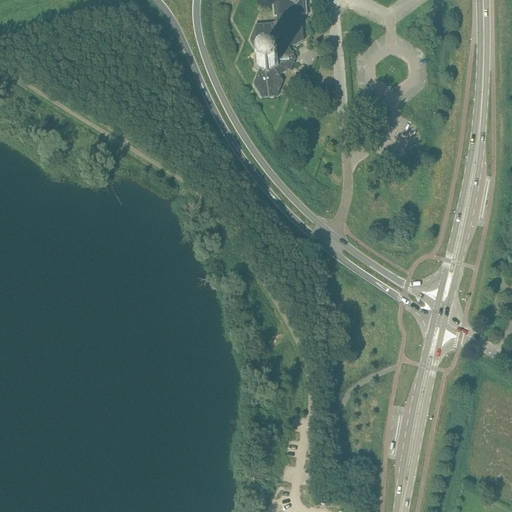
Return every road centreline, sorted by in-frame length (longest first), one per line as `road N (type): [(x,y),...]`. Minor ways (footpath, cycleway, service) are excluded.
road 1 (track): [(231,23),(213,51),(8,67),(10,39),(19,30),(213,12)]
road 2 (track): [(374,281),(387,235),(365,1),(250,13),(231,23)]
road 3 (track): [(265,134),(273,198),(311,213),(340,252),(385,288)]
road 4 (tertiary): [(434,317),(403,493)]
road 5 (tertiary): [(444,320),(479,164),(476,147)]
road 6 (track): [(337,92),(347,166),(345,257)]
road 7 (tertiary): [(476,147),(436,306)]
road 8 (tertiary): [(476,147),(482,0)]
road 9 (tertiary): [(403,493),(436,353)]
